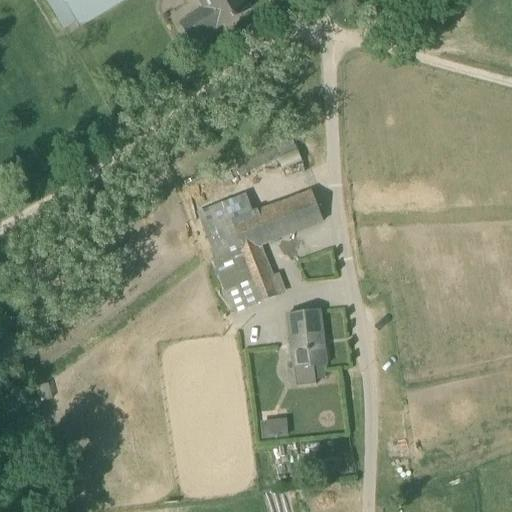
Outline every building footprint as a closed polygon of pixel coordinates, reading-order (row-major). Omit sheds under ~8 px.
[(61,0),(79,28),(125,0),(61,0)] [(199,0),(205,8),(178,24),(191,45),(250,10),(244,0),(199,0)] [(295,148),(276,155),(281,168),(300,161),(295,148)] [(200,219),(205,233),(236,314),(279,297),(260,247),(323,222),(312,192),(247,217),(241,200),(224,206),(226,210),(200,219)] [(320,312),(286,316),(293,370),(295,370),(297,387),(315,384),(315,385),(316,385),(316,382),(314,368),(324,366),(327,366),(320,312)] [(314,368),(316,382),(325,380),(324,366),(314,368)] [(260,423),(262,440),(288,438),(286,420),(260,423)]
